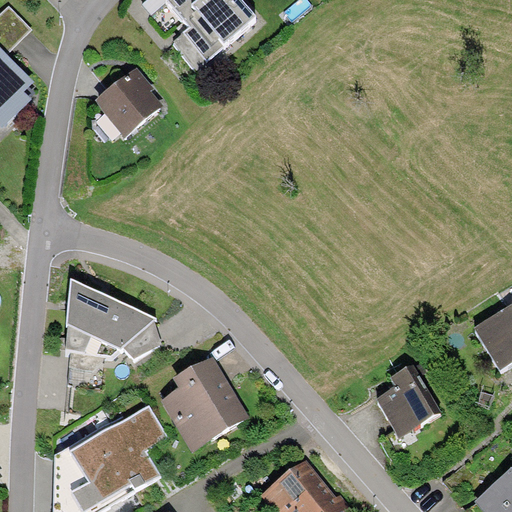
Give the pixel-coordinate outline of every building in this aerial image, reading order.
[(181,0),(170,11),(192,34),(183,43),(210,71),(263,20),(243,0),(181,0)] [(35,33),(12,9),(0,21),(0,133),(5,139),(35,110),(26,99),(37,89),(7,58),(35,33)] [(139,74),(100,111),(130,142),(164,110),(153,98),(158,94),(139,74)] [(156,321),(72,283),(67,328),(70,329),(67,354),(113,360),(124,349),(153,324),(156,321)] [(511,309),(475,330),(502,372),(511,365),(511,309)] [(153,324),(124,349),(134,361),(160,344),(153,324)] [(250,417),(214,357),(175,380),(180,390),(161,401),(192,451),(250,417)] [(397,387),(378,399),(400,436),(441,412),(413,365),(391,378),(397,387)] [(169,439),(150,407),(126,422),(123,417),(55,458),(53,511),(102,511),(163,478),(148,453),(169,439)] [(347,511),(306,461),(262,496),(275,511),(347,511)] [(511,511),(511,471),(476,501),(485,511),(511,511)]
